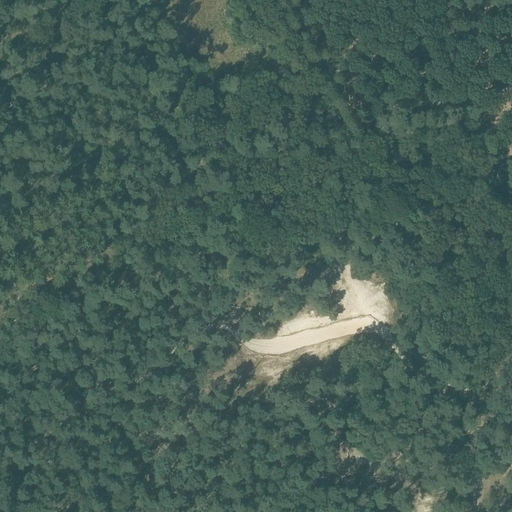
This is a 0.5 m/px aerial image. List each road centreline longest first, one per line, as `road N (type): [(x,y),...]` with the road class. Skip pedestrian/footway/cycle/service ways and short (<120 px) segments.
road 1 (track): [(511,286),(502,294),(486,381),(470,391),(425,371),(360,325),(254,344),(206,326),(141,378),(101,380),(74,399),(29,455)]
road 2 (track): [(511,87),(362,108),(346,97),(289,0)]
road 3 (track): [(29,455),(29,398),(43,350),(0,272)]
